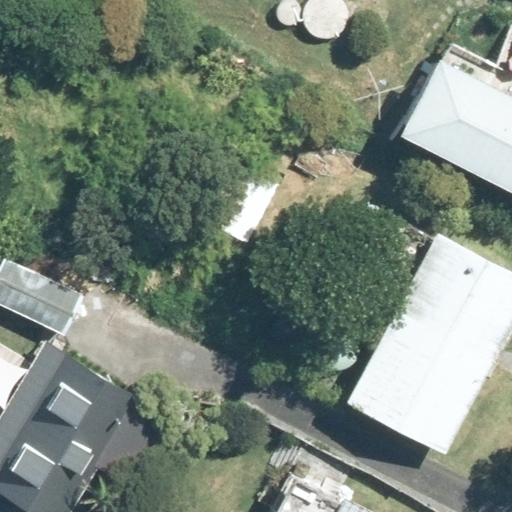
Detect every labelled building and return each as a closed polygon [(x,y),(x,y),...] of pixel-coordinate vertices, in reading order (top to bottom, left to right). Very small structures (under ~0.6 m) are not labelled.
[(511,30),(500,53),(441,23),(434,35),(423,28),(382,105),(511,173),(511,30)] [(239,229),(272,172),(219,140),(183,196),(239,229)] [(511,258),(425,212),(334,380),(437,437),(511,298),(511,258)] [(0,240),(0,289),(55,318),(74,281),(0,240)] [(38,326),(0,388),(0,481),(49,511),(54,511),(90,454),(132,479),(175,410),(38,326)] [(374,511),(379,503),(279,451),(247,511),(374,511)]
